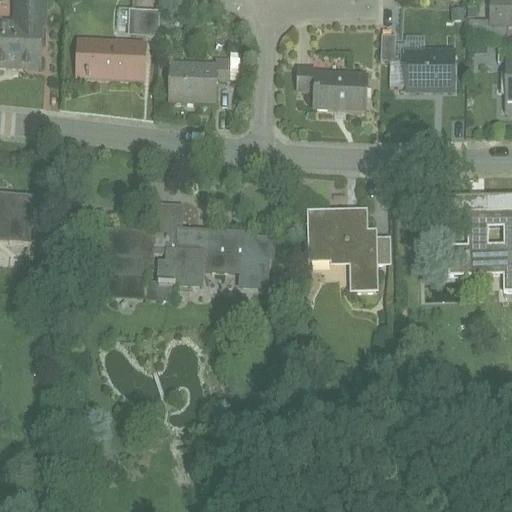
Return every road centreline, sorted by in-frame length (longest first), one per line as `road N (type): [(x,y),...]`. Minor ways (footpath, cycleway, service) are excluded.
road 1 (residential): [(0,128),(260,158)]
road 2 (residential): [(260,158),(511,154)]
road 3 (residential): [(260,158),(267,3)]
